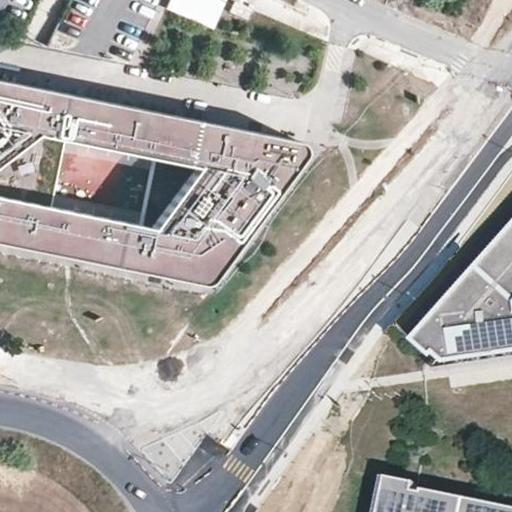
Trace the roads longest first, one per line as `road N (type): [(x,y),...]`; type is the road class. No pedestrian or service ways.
road 1 (primary): [(460,47),(248,336),(186,379),(69,422)]
road 2 (primary): [(209,511),(335,337),(511,118)]
road 3 (residential): [(322,0),(460,47)]
road 4 (primary): [(164,511),(134,470),(69,422)]
